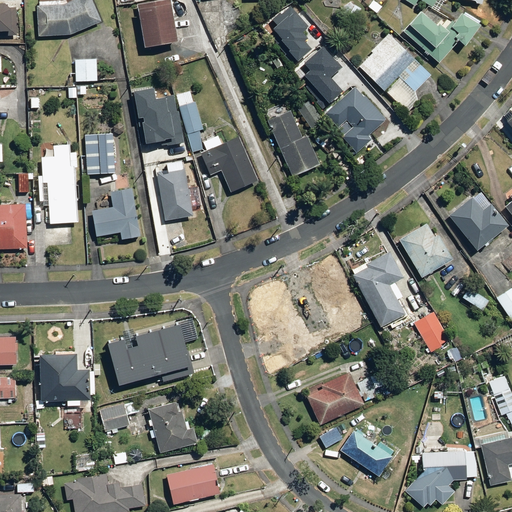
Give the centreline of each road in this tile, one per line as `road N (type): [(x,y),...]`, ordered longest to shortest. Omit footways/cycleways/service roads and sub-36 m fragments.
road 1 (residential): [(210,273),(311,235),(368,202),(424,157),(511,56)]
road 2 (residential): [(210,273),(262,428),(283,467),(334,511)]
road 3 (residential): [(0,294),(111,290),(210,273)]
